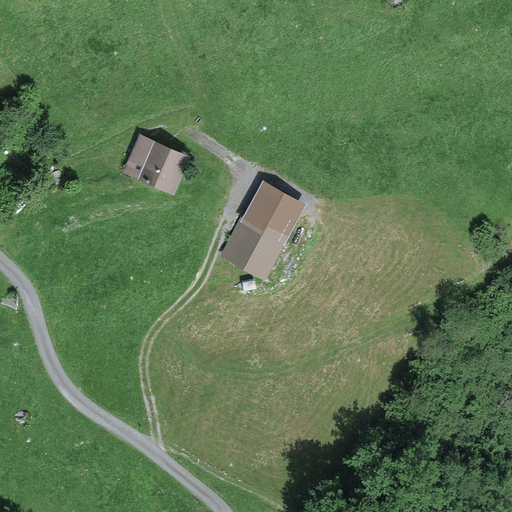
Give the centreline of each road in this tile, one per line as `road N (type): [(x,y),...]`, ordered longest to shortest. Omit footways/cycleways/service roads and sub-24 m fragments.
road 1 (track): [(193,132),(228,156),(239,183),(201,281),(147,348),(154,451)]
road 2 (residential): [(224,511),(64,385),(26,288),(0,260)]
